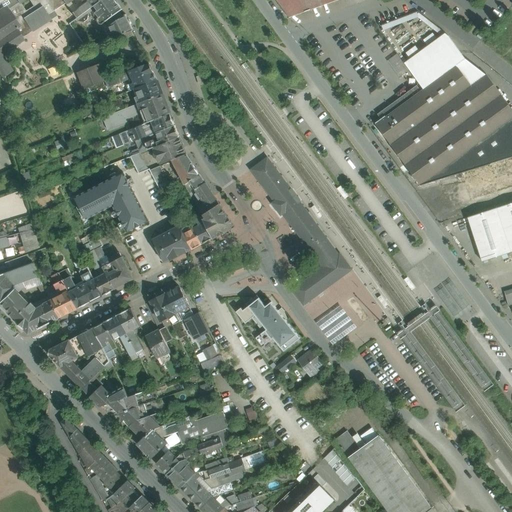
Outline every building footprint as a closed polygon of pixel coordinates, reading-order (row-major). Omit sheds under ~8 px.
[(48,14),(65,3),(62,0),(23,0),(19,3),(16,0),(5,0),(3,1),(6,5),(7,5),(21,27),(18,29),(23,37),(32,31),(33,31),(34,31),(33,30),(50,19),(50,20),(51,20),(48,14)] [(102,0),(93,7),(76,19),(78,21),(84,22),(88,20),(89,14),(94,10),(96,13),(94,14),(94,17),(95,17),(97,19),(96,21),(99,25),(101,25),(106,22),(119,12),(122,10),(114,0),(102,0)] [(276,0),(288,16),(333,0),(276,0)] [(89,1),(76,11),(72,13),(76,19),(93,7),(89,1)] [(119,12),(106,22),(109,26),(122,17),(119,12)] [(109,26),(112,33),(107,35),(109,40),(133,31),(125,14),(122,17),(109,26)] [(445,34),(405,63),(424,89),(456,65),(471,85),(486,75),(465,59),(449,36),(445,34)] [(149,63),(130,71),(132,77),(137,88),(157,80),(149,63)] [(100,64),(77,73),(84,90),(105,81),(106,81),(106,80),(100,64)] [(424,89),(421,91),(417,86),(407,93),(411,98),(376,124),(421,186),(462,173),(511,157),(511,109),(486,74),(486,75),(471,85),(456,65),(424,89)] [(130,71),(106,80),(106,81),(105,81),(108,87),(130,78),(132,77),(130,71)] [(137,88),(135,89),(141,103),(162,94),(157,80),(137,88)] [(162,94),(141,103),(144,110),(148,122),(152,121),(170,114),(162,94)] [(141,103),(103,118),(108,129),(127,122),(125,119),(136,114),(138,111),(141,110),(144,110),(141,103)] [(170,114),(152,121),(155,128),(156,133),(175,125),(170,114)] [(148,122),(142,125),(144,130),(147,131),(155,128),(152,121),(148,122)] [(142,125),(120,134),(124,145),(143,138),(146,137),(144,130),(142,125)] [(146,137),(143,138),(146,146),(147,150),(154,147),(179,137),(175,125),(156,133),(146,137)] [(179,137),(154,147),(158,156),(155,156),(155,157),(158,156),(161,165),(172,160),(186,154),(179,137)] [(146,146),(129,153),(131,157),(140,153),(147,150),(146,146)] [(148,169),(140,153),(131,157),(139,173),(148,169)] [(205,183),(186,154),(172,160),(185,185),(191,182),(196,190),(205,183)] [(139,173),(131,157),(103,168),(112,185),(117,195),(130,188),(141,207),(154,200),(164,195),(158,184),(157,184),(150,170),(150,169),(148,169),(139,173)] [(511,157),(462,173),(472,200),(511,186),(511,157)] [(301,201),(292,189),(291,189),(268,158),(251,170),(274,201),(272,203),(277,209),(281,216),(283,214),(322,267),(292,289),(304,305),(352,270),(340,253),(338,254),(300,202),(301,201)] [(150,170),(157,184),(158,184),(167,180),(160,166),(150,170)] [(112,185),(103,168),(94,171),(104,189),(112,185)] [(97,192),(104,189),(94,171),(87,174),(97,192)] [(191,182),(185,185),(190,194),(197,190),(196,190),(191,182)] [(233,223),(205,183),(196,190),(197,190),(198,192),(200,195),(205,204),(209,210),(205,212),(206,213),(209,217),(203,219),(213,238),(214,238),(223,233),(231,229),(233,223)] [(64,184),(56,187),(59,192),(66,189),(64,184)] [(169,206),(164,195),(154,200),(165,221),(174,217),(173,215),(174,215),(170,206),(169,206)] [(200,195),(196,197),(201,206),(205,204),(200,195)] [(511,203),(469,217),(483,262),(511,252),(511,203)] [(203,219),(203,218),(197,221),(199,225),(194,228),(202,244),(213,238),(203,219)] [(192,224),(186,227),(185,225),(180,227),(192,249),(202,244),(194,228),(192,224)] [(166,233),(165,231),(158,235),(159,237),(153,240),(165,263),(192,249),(180,227),(179,226),(166,233)] [(34,229),(20,233),(26,253),(40,248),(34,229)] [(0,248),(9,247),(6,237),(0,238),(0,248)] [(92,244),(91,245),(94,250),(94,251),(100,247),(103,246),(100,240),(92,244)] [(91,242),(84,246),(88,253),(94,250),(91,245),(92,244),(91,242)] [(105,257),(100,247),(94,251),(99,260),(105,257)] [(94,251),(94,250),(88,253),(90,258),(90,259),(96,271),(98,270),(101,276),(106,273),(103,267),(99,260),(94,251)] [(27,254),(7,262),(9,267),(30,260),(27,254)] [(122,257),(118,256),(115,258),(114,261),(103,267),(106,273),(114,289),(134,279),(131,273),(133,272),(127,262),(125,263),(122,257)] [(32,262),(2,273),(17,285),(39,277),(32,262)] [(94,279),(88,268),(80,272),(86,283),(94,279)] [(64,281),(71,278),(72,277),(68,269),(60,273),(64,281)] [(2,273),(0,273),(0,300),(14,287),(17,285),(2,273)] [(64,281),(60,273),(53,276),(57,283),(55,284),(56,287),(59,293),(63,291),(64,293),(69,291),(64,281)] [(94,279),(103,296),(114,289),(106,273),(101,276),(94,279)] [(71,278),(64,281),(69,291),(69,292),(76,288),(71,278)] [(86,283),(82,286),(90,302),(103,296),(94,279),(86,283)] [(90,302),(82,286),(76,288),(69,292),(78,308),(90,302)] [(179,286),(165,294),(175,314),(181,311),(183,315),(192,310),(179,286)] [(0,304),(15,320),(38,308),(31,301),(29,302),(14,287),(0,300),(0,304)] [(63,291),(59,293),(56,287),(47,292),(48,295),(51,300),(60,318),(67,314),(78,309),(78,308),(69,292),(69,291),(64,293),(63,291)] [(165,294),(151,301),(161,321),(175,314),(165,294)] [(243,311),(241,308),(236,312),(246,324),(256,316),(267,330),(258,337),(264,345),(273,338),(284,352),(301,338),(271,302),(266,306),(259,298),(243,311)] [(38,308),(15,320),(15,321),(24,329),(28,333),(30,334),(39,329),(53,322),(60,318),(51,300),(43,304),(44,304),(38,308)] [(140,326),(131,308),(118,315),(127,333),(132,330),(140,326)] [(118,315),(104,322),(114,340),(122,335),(127,333),(118,315)] [(202,316),(196,319),(195,316),(186,321),(195,338),(210,331),(202,316)] [(104,322),(93,328),(104,349),(109,359),(116,356),(113,350),(118,348),(114,340),(104,322)] [(180,322),(174,325),(181,339),(187,335),(180,322)] [(171,337),(166,327),(160,330),(166,340),(171,337)] [(93,328),(89,330),(86,329),(83,331),(83,333),(78,335),(89,357),(103,349),(104,349),(93,328)] [(141,345),(134,332),(133,332),(132,330),(127,333),(134,348),(141,345)] [(160,330),(146,337),(157,357),(170,350),(160,330)] [(134,348),(127,333),(122,335),(123,337),(122,338),(131,355),(132,355),(137,352),(134,348)] [(70,340),(51,349),(50,350),(49,355),(50,356),(50,355),(60,366),(61,367),(72,361),(78,357),(79,358),(86,358),(90,362),(92,361),(89,357),(78,335),(70,340)] [(103,349),(89,357),(92,361),(93,360),(102,369),(105,366),(110,361),(109,359),(104,349),(103,349)] [(143,349),(137,352),(139,357),(140,360),(147,356),(143,349)] [(312,350),(299,361),(309,374),(323,363),(312,350)] [(276,367),(280,373),(295,362),(290,356),(276,367)] [(90,362),(81,371),(73,363),(72,361),(61,367),(82,388),(95,376),(102,369),(93,360),(92,361),(90,362)] [(95,376),(82,388),(91,397),(102,385),(103,384),(95,376)] [(102,385),(91,397),(100,406),(108,404),(129,397),(124,386),(114,391),(110,393),(105,389),(102,385)] [(113,388),(109,385),(105,389),(110,393),(114,391),(112,389),(113,388)] [(108,404),(118,413),(139,406),(135,395),(129,397),(108,404)] [(130,425),(135,420),(148,416),(144,404),(139,406),(118,413),(130,425)] [(152,429),(161,438),(179,432),(183,444),(207,436),(218,432),(225,429),(229,428),(223,411),(196,421),(194,415),(162,426),(152,429)] [(157,413),(148,416),(135,420),(130,425),(143,438),(152,429),(162,426),(157,413)] [(78,430),(66,418),(62,423),(70,437),(78,430)] [(267,423),(257,419),(258,424),(255,425),(258,434),(269,431),(267,423)] [(143,438),(137,444),(152,459),(167,444),(161,438),(152,429),(143,438)] [(231,444),(225,429),(218,432),(223,446),(231,444)] [(91,443),(78,430),(70,437),(80,453),(91,443)] [(360,449),(347,431),(335,440),(349,457),(360,449)] [(210,441),(198,445),(199,448),(202,454),(223,447),(223,446),(218,432),(207,436),(210,441)] [(376,434),(373,433),(365,439),(365,442),(366,444),(360,449),(349,457),(388,511),(428,511),(432,509),(378,436),(376,434)] [(102,454),(91,443),(80,453),(89,468),(90,466),(102,454)] [(199,448),(188,452),(190,458),(202,454),(199,448)] [(170,450),(156,463),(167,474),(180,461),(177,458),(170,450)] [(244,469),(265,462),(262,450),(240,457),(244,469)] [(331,450),(322,457),(342,481),(346,477),(349,480),(352,477),(345,469),(346,468),(331,450)] [(188,452),(181,454),(177,458),(180,461),(187,459),(190,458),(188,452)] [(102,454),(90,466),(98,474),(110,462),(102,454)] [(227,458),(214,463),(216,467),(229,463),(227,458)] [(180,461),(167,474),(181,488),(193,476),(196,474),(187,465),(190,463),(187,459),(180,461)] [(216,467),(204,471),(207,480),(205,481),(201,484),(207,490),(221,486),(218,480),(228,477),(242,472),(238,460),(229,463),(216,467)] [(110,462),(98,474),(105,482),(106,482),(116,472),(118,470),(110,462)] [(98,474),(90,466),(89,468),(86,470),(89,477),(91,476),(93,478),(98,474)] [(116,472),(106,482),(105,482),(104,484),(107,487),(120,475),(116,472)] [(105,482),(98,474),(93,478),(91,479),(96,488),(104,484),(105,482)] [(120,475),(107,487),(114,494),(127,482),(120,475)] [(193,476),(181,488),(187,495),(199,483),(193,476)] [(228,477),(218,480),(221,486),(207,490),(213,497),(233,490),(230,482),(228,477)] [(127,482),(114,494),(115,494),(118,498),(121,501),(133,490),(134,490),(136,488),(128,480),(127,482)] [(199,483),(187,495),(201,509),(213,497),(207,490),(201,484),(199,483)] [(318,484),(312,489),(304,496),(305,497),(298,504),(297,503),(287,511),(322,511),(335,500),(319,483),(319,484),(318,484),(318,483),(318,484),(317,484),(317,483),(318,484)] [(104,484),(96,488),(98,492),(105,488),(107,487),(104,484)] [(105,488),(98,492),(104,501),(110,497),(105,488)] [(133,490),(121,501),(129,508),(130,508),(141,497),(134,490),(133,490)] [(110,497),(104,501),(107,507),(112,503),(118,498),(115,494),(110,497)] [(141,497),(130,508),(133,511),(139,511),(150,502),(143,495),(141,497)] [(213,497),(201,509),(204,511),(219,511),(224,508),(221,504),(213,497)] [(230,499),(228,497),(221,504),(224,508),(225,507),(234,504),(230,499)] [(115,507),(121,501),(118,498),(112,503),(115,507)] [(253,498),(236,503),(239,510),(255,506),(253,498)] [(121,501),(115,507),(117,511),(124,511),(129,508),(121,501)] [(150,502),(139,511),(157,511),(158,511),(150,502)] [(112,503),(107,507),(109,511),(110,511),(114,510),(113,508),(115,507),(112,503)]
